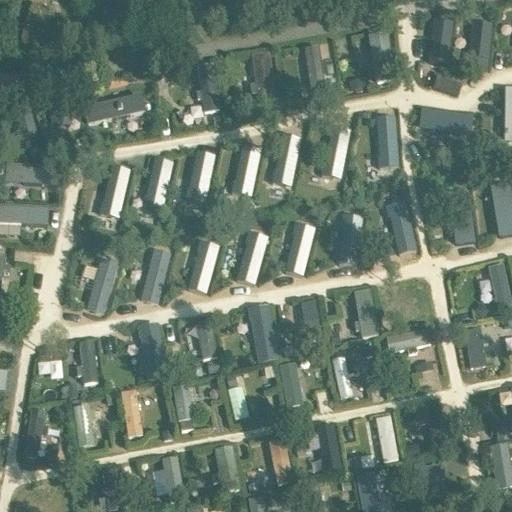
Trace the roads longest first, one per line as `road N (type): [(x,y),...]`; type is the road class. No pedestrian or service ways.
road 1 (track): [(2,511),(71,165),(398,102),(464,106),(511,74)]
road 2 (track): [(7,478),(511,381)]
road 3 (track): [(32,338),(426,262)]
road 4 (track): [(426,262),(473,509)]
road 5 (track): [(401,4),(408,85),(398,102),(407,168)]
